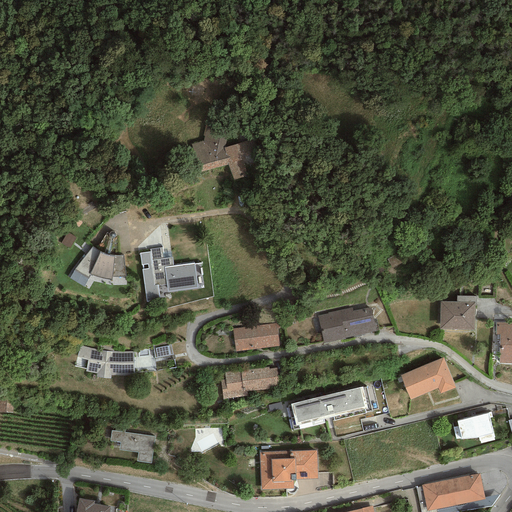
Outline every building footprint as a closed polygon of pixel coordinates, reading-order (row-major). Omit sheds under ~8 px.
[(203,141),(191,144),(199,172),(228,165),(233,180),(247,176),(241,160),(259,155),(255,139),(225,147),(230,125),(206,120),(203,136),(204,136),(203,141)] [(92,202),(87,204),(90,211),(95,209),(92,202)] [(82,222),(76,218),(72,222),(78,227),(82,222)] [(76,236),(67,232),(61,243),(70,248),(76,236)] [(96,250),(92,247),(74,270),(88,278),(90,274),(96,276),(102,278),(112,280),(112,276),(126,276),(123,255),(121,256),(118,256),(114,256),(111,256),(108,255),(104,254),(100,252),(96,250)] [(150,252),(139,254),(141,265),(143,265),(143,269),(142,269),(146,302),(159,300),(157,286),(166,284),(167,292),(197,287),(194,263),(173,266),(172,257),(164,259),(162,248),(150,249),(150,252)] [(457,296),(457,302),(474,302),(474,305),(476,305),(476,296),(457,296)] [(457,302),(440,301),(439,329),(474,330),(474,305),(474,302),(457,302)] [(323,343),(323,344),(345,339),(345,338),(376,331),(371,307),(353,311),(352,308),(328,313),(317,316),(323,343)] [(276,323),(232,329),(235,351),(279,346),(276,323)] [(511,323),(496,323),(495,334),(500,335),(499,363),(511,363),(511,323)] [(91,348),(80,345),(74,366),(86,369),(86,371),(96,374),(96,377),(110,378),(111,375),(134,375),(133,352),(106,351),(91,348)] [(168,346),(155,348),(157,357),(170,355),(168,346)] [(440,394),(456,388),(443,358),(400,375),(410,400),(438,388),(440,394)] [(269,367),(219,373),(223,399),(247,396),(247,392),(279,388),(277,368),(269,369),(269,367)] [(294,430),(325,423),(324,419),(333,417),(334,421),(366,414),(365,412),(372,411),(366,387),(363,388),(363,387),(290,403),(291,406),(288,406),(294,430)] [(488,413),(457,421),(462,439),(477,438),(478,438),(479,441),(480,441),(481,443),(494,440),(493,437),(494,437),(488,413)] [(155,437),(112,430),(110,441),(120,442),(119,450),(138,453),(136,461),(151,463),(155,437)] [(317,450),(259,452),(260,490),(293,489),(293,481),(296,481),(296,479),(318,479),(317,450)] [(422,485),(427,511),(436,509),(485,499),(484,498),(480,473),(422,485)] [(499,494),(484,498),(485,499),(436,509),(436,511),(457,511),(492,506),(499,494)] [(94,501),(79,498),(76,511),(109,511),(110,507),(94,504),(94,501)]
